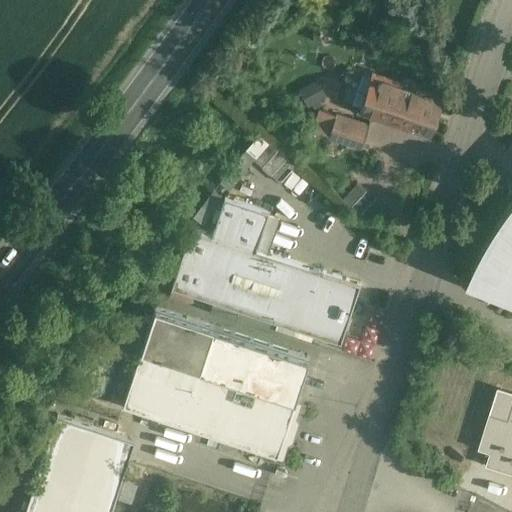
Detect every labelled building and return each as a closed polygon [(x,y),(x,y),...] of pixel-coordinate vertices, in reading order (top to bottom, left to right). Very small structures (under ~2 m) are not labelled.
[(440,98),(373,75),(372,77),(363,74),(353,104),(362,108),(361,109),(429,132),(440,98)] [(313,83),(298,92),(307,107),(311,104),(314,110),(320,106),(317,101),(322,98),(313,83)] [(336,115),(322,111),(315,132),(328,136),(328,137),(336,115)] [(368,125),(336,114),(336,115),(328,137),(343,142),(361,148),(368,125)] [(343,142),(328,137),(328,136),(323,153),(338,158),(343,142)] [(296,164),(269,140),(253,158),(280,182),(296,164)] [(383,206),(357,182),(341,199),(367,223),(383,206)] [(511,205),(508,211),(499,225),(492,235),(486,246),(480,258),(472,275),(489,283),(489,284),(511,293),(511,182),(508,187),(509,188),(510,186),(511,187),(511,205)] [(360,283),(256,248),(268,210),(224,196),(212,234),(191,227),(172,286),(341,342),(360,283)] [(296,399),(220,374),(233,332),(155,306),(123,405),(277,456),(296,399)] [(511,413),(509,422),(491,417),(483,440),(500,445),(495,460),(509,465),(508,469),(511,469),(511,413)] [(111,511),(135,440),(57,415),(25,511),(111,511)]
